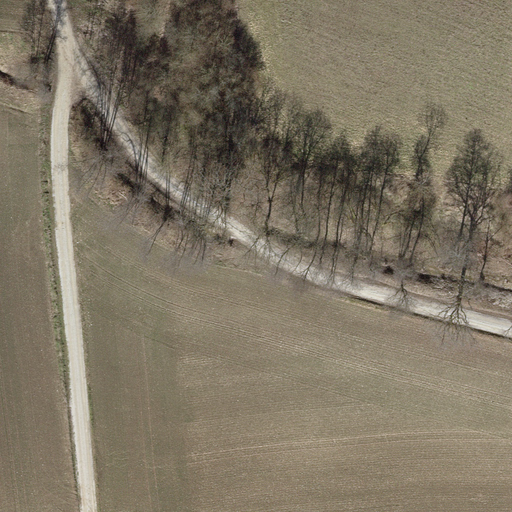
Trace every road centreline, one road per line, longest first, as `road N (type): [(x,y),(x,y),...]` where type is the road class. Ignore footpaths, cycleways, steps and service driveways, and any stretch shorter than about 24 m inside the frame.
road 1 (track): [(74,32),(126,143),(273,253),(359,287),(511,329)]
road 2 (track): [(67,0),(74,32),(57,166),(98,511)]
